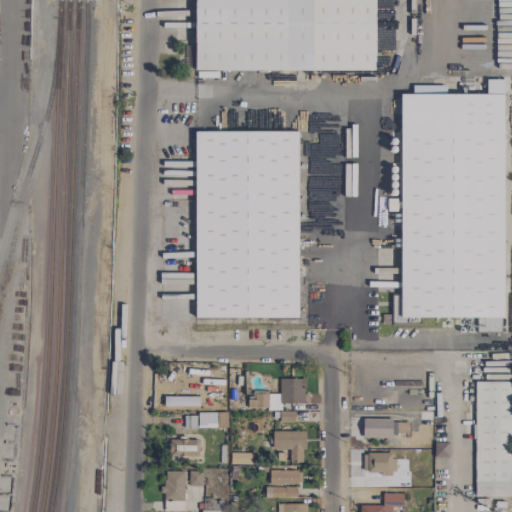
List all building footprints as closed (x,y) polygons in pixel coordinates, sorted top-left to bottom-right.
[(374,0),(194,0),(195,71),(374,70),(374,0)] [(503,95),(445,95),(445,86),(412,86),(412,94),(400,94),(400,294),(390,294),(390,315),(381,315),(381,324),(405,324),(405,317),(476,317),(476,333),(503,333),(503,95)] [(297,318),(298,132),(195,131),(194,318),(297,318)] [(303,404),(303,379),(279,379),(278,403),(303,404)] [(511,497),(511,382),(474,382),(474,497),(511,497)] [(279,409),(279,394),(248,394),(247,409),(279,409)] [(217,427),(217,413),(197,413),(197,428),(217,427)] [(391,419),(362,418),(362,438),(390,439),(391,419)] [(303,431),(272,432),(272,450),(289,449),(289,462),(304,462),(303,431)] [(196,456),(196,440),(169,439),(168,456),(196,456)] [(447,442),(434,442),(433,457),(441,457),(441,455),(447,455),(447,442)] [(250,465),(251,453),(230,453),(229,465),(250,465)] [(393,453),(362,453),(362,474),(393,474),(393,453)] [(300,471),(269,470),(269,484),(299,485),(300,471)] [(183,471),(164,471),(164,486),(162,486),(162,511),(183,511),(183,471)] [(201,486),(201,471),(188,471),(188,486),(201,486)] [(296,487),(265,487),(264,497),(296,498),(296,487)] [(359,511),(392,511),(392,507),(402,507),(402,494),(382,494),(382,505),(359,505),(359,511)] [(276,511),(304,511),(304,503),(276,504),(276,511)]
